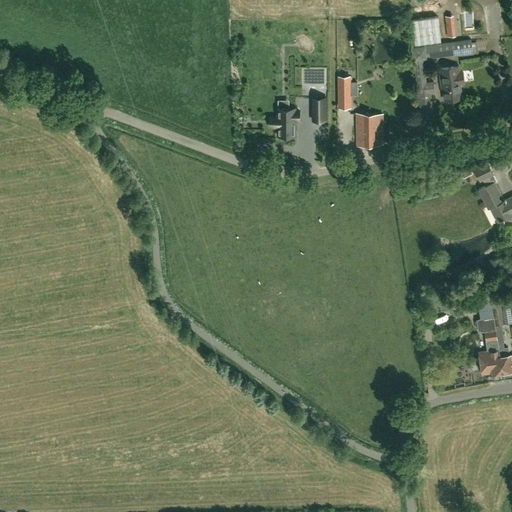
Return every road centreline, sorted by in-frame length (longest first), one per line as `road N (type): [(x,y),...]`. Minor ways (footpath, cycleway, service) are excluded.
road 1 (unclassified): [(402,461),(350,443),(172,310),(130,170),(76,100)]
road 2 (unclassified): [(511,130),(297,174),(257,168),(76,100)]
road 3 (unclassified): [(402,461),(401,429),(416,411),(511,390)]
